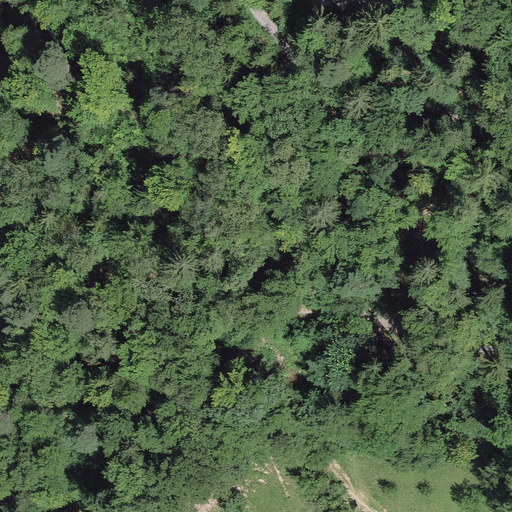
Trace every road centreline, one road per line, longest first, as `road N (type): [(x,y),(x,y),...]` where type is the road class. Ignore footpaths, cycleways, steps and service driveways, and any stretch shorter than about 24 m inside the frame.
road 1 (track): [(419,318),(154,296),(59,252),(0,189)]
road 2 (track): [(241,0),(286,52),(489,136),(511,157)]
road 3 (track): [(511,362),(443,313),(419,318),(419,336),(511,501)]
